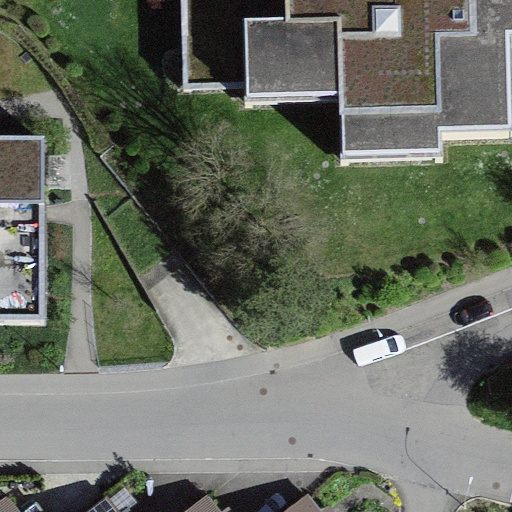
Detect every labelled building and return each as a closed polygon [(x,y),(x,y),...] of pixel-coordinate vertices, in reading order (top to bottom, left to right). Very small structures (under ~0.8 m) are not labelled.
[(511,0),(188,0),(189,33),(182,33),(183,86),(244,84),(245,100),(339,98),(341,157),(444,155),(444,139),(509,138),(507,42),(511,42),(511,0)] [(0,121),(0,323),(75,321),(76,238),(76,121),(0,121)] [(138,511),(119,488),(91,511),(138,511)] [(0,511),(37,511),(18,489),(0,503),(0,511)] [(237,511),(218,489),(191,511),(237,511)] [(341,511),(321,489),(293,511),(341,511)]
